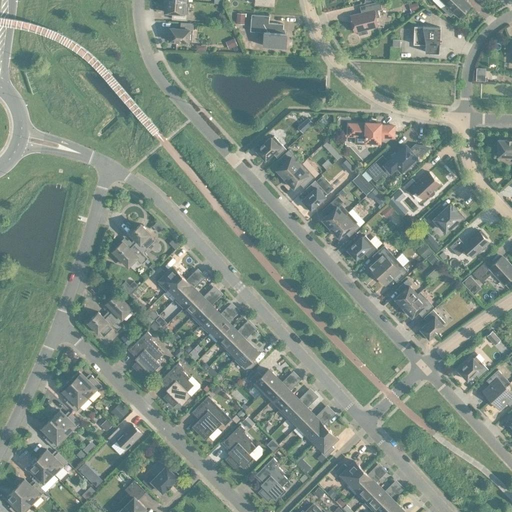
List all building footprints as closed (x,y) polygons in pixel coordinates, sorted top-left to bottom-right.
[(188,2),(167,0),(165,0),(165,12),(172,13),(172,19),(187,20),(188,2)] [(464,0),(441,0),(446,4),(442,8),(450,16),(454,12),(459,17),(470,6),(464,0)] [(378,10),(382,9),(381,8),(380,1),(365,5),(367,12),(350,16),(354,32),(358,31),(359,35),(368,33),(367,29),(378,26),(376,18),(379,17),(378,10)] [(417,2),(411,5),(413,11),(419,9),(417,2)] [(228,16),(220,12),(216,19),(224,23),(228,16)] [(237,13),(236,24),(244,24),(245,14),(237,13)] [(251,15),(250,31),(264,32),(263,46),(286,47),(287,33),(283,33),(283,24),(269,23),(269,16),(251,15)] [(169,41),(189,42),(189,41),(192,41),(193,23),(181,22),(180,29),(170,28),(169,41)] [(413,44),(425,45),(425,44),(439,45),(440,27),(414,26),(413,44)] [(234,38),(226,42),(229,49),(237,45),(234,38)] [(425,44),(425,45),(425,52),(439,53),(439,45),(425,44)] [(308,118),(298,127),(303,133),(313,123),(308,118)] [(388,125),(381,125),(381,123),(366,122),(366,124),(348,124),(348,136),(355,136),(355,144),(365,144),(365,142),(380,142),(380,137),(386,137),(388,136),(388,125)] [(272,153),(277,158),(286,149),(274,136),(272,138),(271,137),(257,150),(265,160),(272,153)] [(328,140),(323,145),(327,148),(331,144),(328,140)] [(511,140),(508,140),(507,140),(498,140),(498,156),(511,156),(511,140)] [(366,170),(375,180),(393,164),(395,164),(401,171),(416,157),(417,159),(428,149),(425,146),(415,144),(410,149),(406,145),(387,161),(382,156),(366,170)] [(277,169),(285,179),(302,163),(289,150),(278,160),(283,164),(277,169)] [(339,151),(334,156),(337,160),(342,155),(339,151)] [(346,159),(341,165),(345,169),(346,168),(350,172),(354,168),(346,159)] [(302,163),(285,179),(294,188),(299,182),(304,187),(314,177),(302,163)] [(411,195),(416,191),(423,199),(428,195),(429,196),(431,197),(434,194),(434,192),(433,190),(440,184),(429,172),(417,184),(412,179),(403,187),(411,195)] [(360,174),(354,180),(360,187),(367,180),(360,174)] [(325,197),(324,196),(327,194),(315,180),(305,189),(310,193),(302,200),(311,210),(325,197)] [(374,189),(370,194),(373,198),(378,193),(374,189)] [(393,194),(387,200),(398,212),(404,206),(399,201),(393,194)] [(330,228),(331,228),(345,215),(337,206),(339,204),(335,199),(323,210),(327,215),(322,219),(330,228)] [(380,205),(378,207),(380,209),(386,203),(384,201),(385,200),(383,199),(378,203),(380,205)] [(435,219),(445,231),(454,223),(456,225),(464,217),(459,212),(458,213),(455,210),(456,209),(452,204),(451,205),(450,205),(442,212),(438,206),(427,216),(432,222),(435,219)] [(389,205),(381,212),(386,218),(394,211),(389,205)] [(345,215),(331,228),(339,237),(345,232),(349,237),(360,227),(355,222),(353,224),(345,215)] [(157,221),(153,226),(159,232),(163,227),(157,221)] [(138,240),(134,244),(143,253),(147,249),(146,247),(155,239),(141,224),(131,233),(138,240)] [(405,224),(401,227),(405,232),(409,229),(405,224)] [(458,256),(462,252),(465,252),(471,258),(481,250),(482,251),(487,246),(486,245),(489,242),(485,238),(486,236),(481,231),(479,232),(478,230),(463,243),(458,238),(449,247),(458,256)] [(363,252),(368,257),(377,248),(365,235),(362,237),(362,236),(347,249),(356,259),(363,252)] [(143,253),(134,244),(129,248),(123,242),(113,251),(114,252),(113,253),(119,260),(121,258),(128,266),(136,258),(142,264),(148,258),(143,253)] [(424,244),(419,249),(426,257),(431,252),(424,244)] [(369,267),(377,276),(396,258),(384,245),(372,256),(376,260),(369,267)] [(443,252),(439,255),(443,260),(447,256),(443,252)] [(433,253),(428,258),(434,264),(438,260),(433,253)] [(493,271),(504,284),(511,276),(511,267),(502,256),(490,266),(486,261),(473,273),(481,282),(493,271)] [(396,258),(377,276),(385,284),(392,278),(396,282),(408,272),(396,258)] [(160,280),(169,288),(182,275),(173,267),(166,273),(162,269),(153,278),(158,282),(160,280)] [(177,296),(177,297),(194,280),(192,277),(187,281),(182,275),(169,288),(169,289),(166,291),(174,299),(177,296)] [(470,275),(462,282),(469,290),(476,283),(470,275)] [(395,298),(403,307),(420,292),(417,294),(410,285),(412,283),(407,278),(397,288),(401,293),(395,298)] [(177,297),(186,305),(199,292),(193,287),(197,282),(194,280),(177,297)] [(194,313),(194,314),(211,297),(209,294),(204,298),(199,292),(186,305),(186,306),(183,308),(191,316),(194,313)] [(420,292),(403,307),(412,317),(418,311),(422,316),(433,306),(420,292)] [(114,310),(109,314),(118,323),(123,318),(122,317),(131,308),(116,294),(107,303),(114,310)] [(194,314),(203,322),(215,309),(210,304),(214,299),(211,297),(194,314)] [(203,322),(211,331),(228,314),(226,311),(221,315),(215,309),(203,322)] [(443,325),(443,324),(445,322),(433,309),(423,318),(428,322),(420,329),(429,338),(443,325)] [(154,311),(149,316),(154,320),(158,315),(154,311)] [(118,323),(109,314),(105,318),(98,312),(89,321),(90,322),(88,323),(95,330),(96,328),(104,335),(113,327),(117,331),(121,326),(118,323)] [(219,339),(220,339),(232,326),(227,321),(231,316),(228,314),(211,331),(209,334),(217,341),(219,339)] [(149,316),(144,321),(148,325),(153,320),(149,316)] [(154,321),(150,326),(156,331),(160,327),(154,321)] [(220,339),(228,348),(245,331),(243,328),(238,332),(232,326),(220,339)] [(147,331),(130,348),(135,353),(138,355),(136,357),(139,360),(133,366),(142,374),(148,369),(152,373),(160,364),(156,360),(163,354),(157,348),(159,347),(151,339),(151,340),(149,339),(152,336),(147,331)] [(228,348),(237,356),(249,343),(244,338),(248,333),(245,331),(228,348)] [(492,331),(486,336),(495,345),(501,340),(492,331)] [(126,332),(120,339),(129,346),(135,340),(126,332)] [(176,333),(172,337),(176,341),(180,337),(176,333)] [(249,343),(237,356),(245,365),(243,367),(247,372),(256,363),(252,359),(258,352),(249,343)] [(180,347),(175,351),(175,355),(178,358),(184,351),(180,347)] [(474,373),(479,378),(488,369),(476,356),(474,358),(473,357),(459,370),(467,380),(474,373)] [(178,362),(163,377),(161,379),(166,384),(169,387),(167,388),(170,391),(164,397),(173,405),(179,400),(183,404),(191,396),(187,391),(194,385),(188,379),(190,378),(182,371),(180,370),(183,367),(178,362)] [(256,382),(264,391),(277,378),(268,369),(262,376),(258,371),(249,380),(253,385),(256,382)] [(483,391),(491,400),(510,383),(498,369),(486,380),(490,385),(483,391)] [(79,371),(70,379),(89,398),(102,385),(92,375),(87,380),(79,371)] [(262,394),(270,402),(290,382),(287,379),(283,384),(277,378),(264,391),(265,391),(262,394)] [(89,398),(70,379),(61,388),(70,397),(66,401),(76,412),(89,398)] [(274,400),(281,407),(281,408),(294,395),(288,389),(293,385),(290,382),(270,402),(271,403),(274,400)] [(511,385),(510,383),(491,400),(499,409),(506,402),(510,406),(511,404),(511,385)] [(217,385),(211,390),(216,395),(221,389),(217,385)] [(287,419),(290,416),(307,399),(304,396),(300,401),(294,395),(281,408),(281,407),(278,410),(287,419)] [(230,419),(208,397),(193,412),(201,419),(194,426),(205,438),(222,421),(225,424),(230,419)] [(290,416),(298,425),(311,412),(305,406),(310,402),(307,399),(290,416)] [(120,403),(111,412),(119,420),(128,411),(120,403)] [(60,410),(51,419),(66,434),(74,425),(75,426),(80,422),(71,413),(67,417),(60,410)] [(298,425),(306,433),(307,433),(324,416),(321,413),(317,418),(311,412),(298,425)] [(247,416),(242,421),(250,428),(255,423),(247,416)] [(313,445),(315,442),(328,429),(322,423),(327,419),(324,416),(307,433),(306,433),(304,435),(313,445)] [(66,434),(51,419),(42,428),(49,434),(45,439),(54,448),(58,443),(57,442),(66,434)] [(106,419),(100,425),(106,431),(112,425),(106,419)] [(142,434),(132,424),(123,432),(118,428),(108,438),(114,443),(117,440),(126,449),(142,434)] [(240,424),(223,442),(228,447),(229,446),(231,449),(229,451),(232,453),(226,459),(235,468),(241,462),(245,466),(253,458),(249,454),(256,447),(250,442),(252,440),(245,433),(244,433),(243,432),(245,429),(240,424)] [(315,442),(324,450),(321,453),(322,454),(325,457),(326,457),(335,449),(330,444),(337,438),(328,429),(315,442)] [(87,445),(83,449),(88,454),(92,450),(87,445)] [(47,449),(38,458),(53,473),(52,473),(54,475),(68,462),(58,452),(53,456),(47,449)] [(81,450),(76,455),(81,460),(86,455),(81,450)] [(322,454),(317,458),(321,462),(325,457),(322,454)] [(273,457),(256,474),(260,479),(261,479),(264,481),(262,483),(265,486),(259,492),(267,500),(273,495),(277,499),(286,490),(282,486),(288,480),(283,474),(284,473),(277,466),(275,465),(278,462),(273,457)] [(300,457),(296,461),(306,472),(311,467),(300,457)] [(32,478),(35,482),(41,487),(45,483),(44,482),(52,473),(53,473),(38,458),(29,467),(36,474),(32,478)] [(347,485),(350,483),(363,470),(354,461),(348,467),(343,463),(334,472),(347,485)] [(85,463),(79,469),(83,473),(89,467),(85,463)] [(166,466),(155,477),(151,472),(143,481),(151,489),(155,485),(162,492),(167,488),(171,484),(179,475),(173,469),(171,471),(166,466)] [(350,483),(358,491),(376,474),(373,471),(369,476),(363,470),(350,483)] [(305,473),(299,479),(303,483),(308,477),(305,473)] [(97,474),(90,481),(96,486),(102,480),(97,474)] [(356,494),(364,502),(380,487),(374,481),(378,477),(376,474),(358,491),(356,494)] [(24,479),(16,488),(30,503),(32,505),(41,496),(40,495),(44,491),(41,487),(35,482),(31,486),(24,479)] [(137,499),(145,491),(134,481),(126,489),(134,497),(118,511),(142,511),(146,508),(137,499)] [(373,511),(375,508),(393,491),(390,488),(386,493),(380,487),(364,502),(373,511)] [(30,503),(16,488),(7,497),(13,503),(9,508),(13,511),(22,511),(30,503)] [(331,488),(327,492),(333,498),(337,494),(331,488)] [(375,508),(379,511),(388,511),(397,504),(391,498),(395,494),(393,491),(375,508)] [(340,497),(336,501),(342,507),(346,503),(340,497)]
